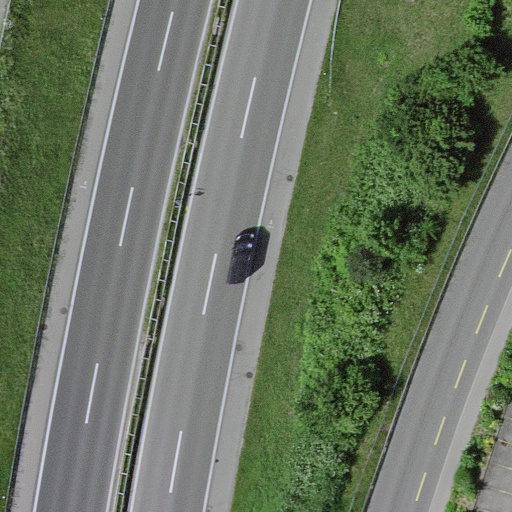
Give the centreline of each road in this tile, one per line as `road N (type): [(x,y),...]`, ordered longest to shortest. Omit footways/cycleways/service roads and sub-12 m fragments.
road 1 (motorway): [(167,511),(274,0)]
road 2 (motorway): [(176,0),(72,511)]
road 3 (tertiary): [(511,211),(398,511)]
